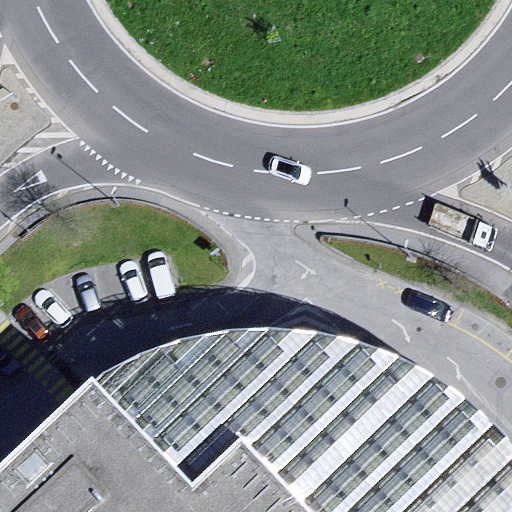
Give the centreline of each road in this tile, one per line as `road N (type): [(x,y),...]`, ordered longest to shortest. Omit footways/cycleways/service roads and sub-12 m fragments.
road 1 (primary): [(329,165),(436,131),(511,69)]
road 2 (primary): [(329,165),(434,201),(511,249)]
road 3 (primary): [(35,0),(84,74),(159,133)]
road 4 (primary): [(0,205),(41,176),(159,133)]
road 5 (primary): [(159,133),(241,162),(329,165)]
